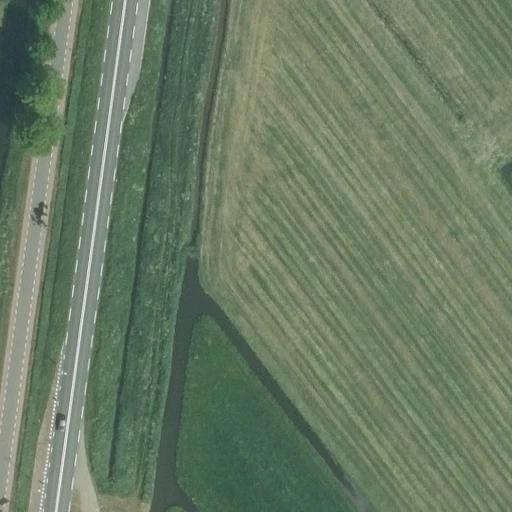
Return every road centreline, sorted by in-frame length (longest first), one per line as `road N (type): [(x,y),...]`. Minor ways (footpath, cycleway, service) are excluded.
road 1 (primary): [(57,511),(126,0)]
road 2 (unclassified): [(0,487),(67,0)]
